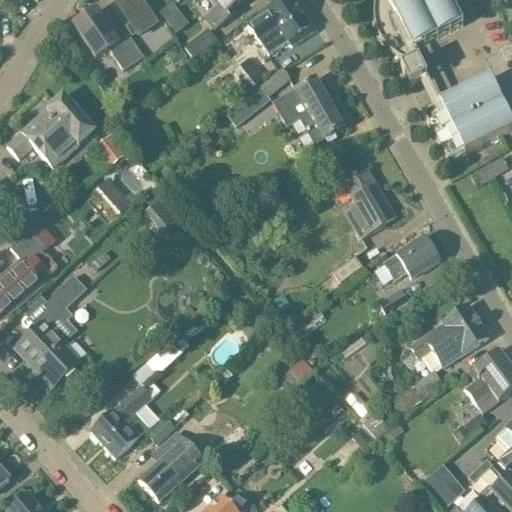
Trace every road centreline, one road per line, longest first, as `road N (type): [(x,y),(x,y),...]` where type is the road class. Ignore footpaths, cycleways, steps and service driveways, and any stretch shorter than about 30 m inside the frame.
road 1 (residential): [(511,335),(316,0)]
road 2 (residential): [(105,511),(0,396)]
